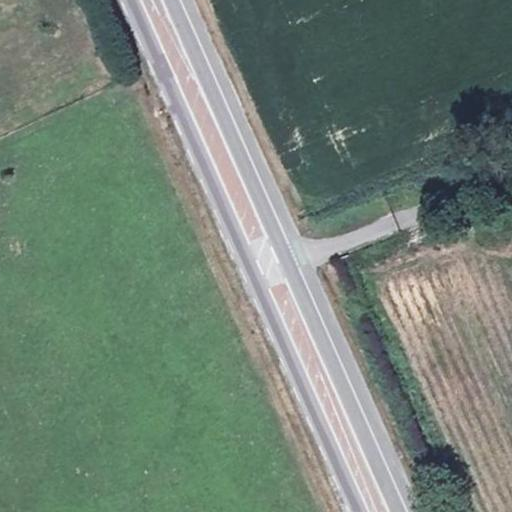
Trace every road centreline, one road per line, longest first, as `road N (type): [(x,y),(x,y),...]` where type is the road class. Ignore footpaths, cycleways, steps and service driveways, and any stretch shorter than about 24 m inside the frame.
road 1 (secondary): [(129,0),(251,280)]
road 2 (secondary): [(286,265),(169,0)]
road 3 (secondary): [(396,511),(286,265)]
road 4 (secondary): [(251,280),(355,511)]
road 5 (residential): [(286,265),(511,170)]
